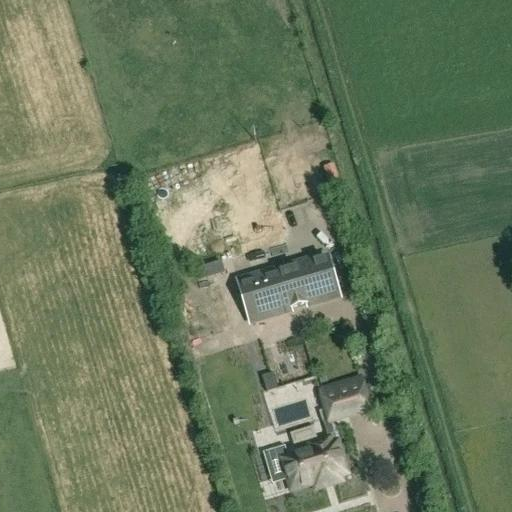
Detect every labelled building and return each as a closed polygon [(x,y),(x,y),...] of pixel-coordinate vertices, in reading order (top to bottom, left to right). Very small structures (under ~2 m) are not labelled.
[(313,268),(311,260),(236,282),(249,325),(290,312),(289,310),(306,305),(307,307),(338,298),(328,264),(313,268)] [(277,389),(273,374),(262,378),(266,392),(277,389)] [(330,446),(337,444),(332,427),(373,414),(361,375),(317,389),(327,423),(323,424),(330,446)] [(313,399),(275,409),(279,426),(317,416),(313,399)] [(270,478),(286,473),(291,491),(315,484),(316,487),(324,484),(323,483),(331,481),(331,482),(339,480),(338,477),(346,475),(337,444),(330,446),(329,447),(322,444),(316,446),(312,452),(288,459),(285,448),(263,454),(270,478)]
